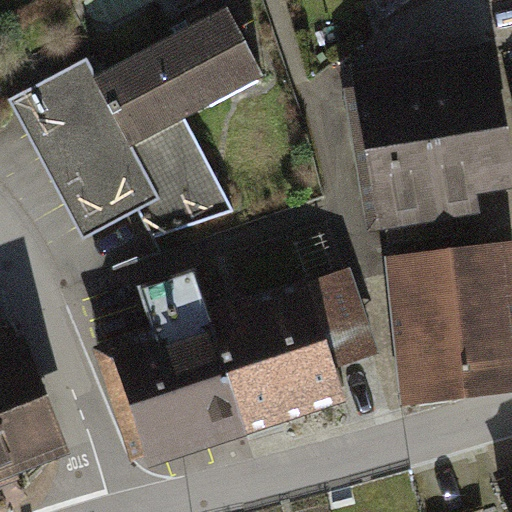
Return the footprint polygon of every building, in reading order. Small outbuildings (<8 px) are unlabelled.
[(229,9),(95,80),(129,145),(184,116),(186,119),(265,77),(229,9)] [(511,158),(491,34),(346,58),(373,222),(475,205),(472,187),(511,180),(511,158)] [(95,80),(87,66),(12,106),(86,244),(161,205),(129,145),(95,80)] [(511,273),(509,243),(384,254),(397,400),(511,388),(511,273)] [(139,449),(143,463),(344,400),(333,365),(379,351),(351,261),(199,308),(188,272),(146,285),(159,325),(95,345),(129,452),(139,449)] [(18,356),(0,363),(0,471),(54,450),(18,356)]
